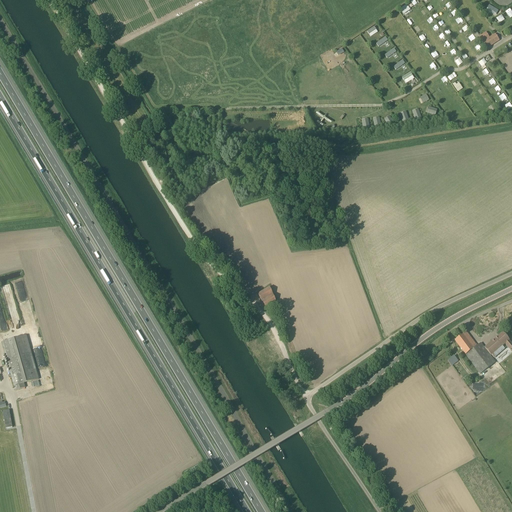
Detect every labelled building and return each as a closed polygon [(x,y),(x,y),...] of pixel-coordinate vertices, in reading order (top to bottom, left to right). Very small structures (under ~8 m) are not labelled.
[(429,12),(435,7),(432,3),(426,8),(429,12)] [(486,11),(496,16),(499,10),(488,5),(486,11)] [(496,18),(498,21),(496,22),(498,25),(505,20),(501,14),(496,18)] [(374,26),(367,31),(370,37),(378,32),(374,26)] [(489,37),(489,38),(482,42),(486,49),(499,41),(495,34),(489,37)] [(460,58),(455,61),(458,66),(463,63),(460,58)] [(484,58),(478,62),(481,67),(487,63),(484,58)] [(406,84),(415,79),(411,72),(402,77),(406,84)] [(455,83),(452,84),(458,92),(463,88),(459,83),(456,85),(455,83)] [(504,94),(497,99),(501,103),(507,99),(504,94)] [(269,287),(268,288),(257,294),(262,301),(265,307),(276,301),(269,287)] [(505,344),(510,350),(511,348),(511,344),(503,333),(485,348),(481,343),(477,346),(466,332),(455,340),(480,374),(496,362),(493,359),(491,356),(492,355),(494,358),(505,349),(502,346),(505,344)] [(39,379),(37,374),(26,335),(2,342),(15,391),(25,388),(24,383),(39,379)] [(454,355),(448,360),(451,364),(457,359),(454,355)] [(40,370),(43,380),(50,378),(47,368),(40,370)] [(293,423),(301,436),(303,434),(296,421),(293,423)] [(270,437),(278,450),(280,448),(272,435),(270,437)]
